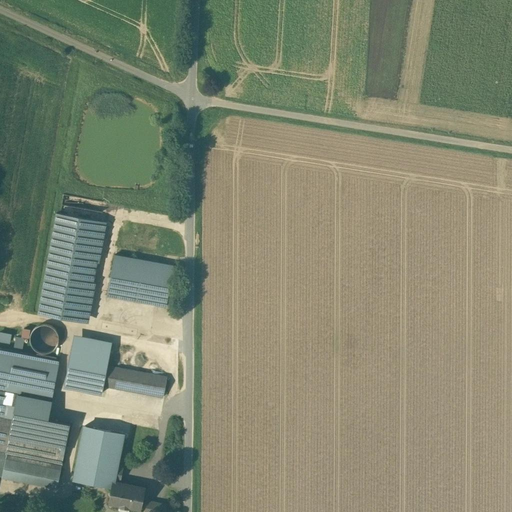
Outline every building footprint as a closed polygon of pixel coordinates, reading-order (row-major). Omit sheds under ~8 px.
[(107,222),(56,212),(38,312),(89,321),(107,222)] [(173,265),(114,254),(106,295),(165,306),(173,265)] [(58,344),(59,338),(58,332),(54,328),(49,325),(44,324),(38,325),(34,328),(31,333),(30,339),(31,344),(34,349),(39,352),(44,353),(50,352),(55,348),(58,344)] [(28,336),(29,327),(22,326),(20,335),(28,336)] [(10,334),(0,332),(0,340),(9,342),(10,334)] [(166,377),(106,366),(109,353),(72,345),(64,386),(101,393),(102,385),(163,396),(166,377)] [(59,360),(0,348),(0,390),(18,394),(51,400),(59,360)] [(18,394),(0,390),(0,451),(7,453),(10,435),(14,413),(18,394)] [(51,400),(18,394),(14,413),(47,420),(47,418),(51,400)] [(47,420),(14,413),(10,435),(65,446),(69,423),(47,418),(47,420)] [(124,433),(84,425),(74,479),(112,486),(114,480),(114,481),(118,464),(124,433)] [(65,446),(10,435),(7,453),(5,458),(60,470),(65,446)] [(60,470),(5,458),(2,476),(57,487),(60,470)] [(114,481),(119,482),(123,465),(118,464),(114,481)] [(119,482),(114,481),(114,480),(112,486),(109,502),(140,509),(144,487),(119,482)] [(164,511),(166,504),(147,500),(144,511),(164,511)]
